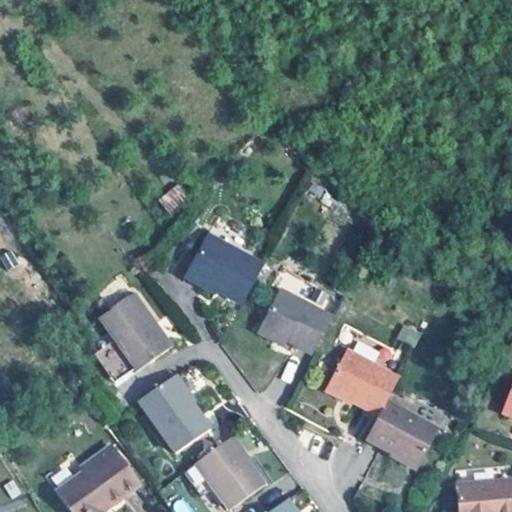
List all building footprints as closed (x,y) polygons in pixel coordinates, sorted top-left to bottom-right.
[(182,185),(159,195),(166,212),(189,202),(182,185)] [(245,309),(265,264),(208,239),(189,283),(245,309)] [(314,354),(333,315),(280,289),(263,325),(286,337),(285,339),(314,354)] [(143,302),(105,328),(120,351),(105,361),(125,391),(140,380),(142,383),(181,355),(143,302)] [(402,323),(396,339),(416,346),(421,330),(402,323)] [(286,337),(263,325),(260,332),(283,343),(285,339),(286,337)] [(57,362),(35,333),(1,358),(24,387),(57,362)] [(383,420),(393,399),(404,375),(352,349),(351,353),(337,381),(333,390),(356,401),(354,405),(383,420)] [(351,353),(345,351),(332,379),(337,381),(351,353)] [(511,378),(499,413),(511,417),(511,378)] [(178,388),(199,413),(202,412),(205,409),(184,383),(178,388)] [(178,388),(146,413),(186,464),(222,438),(202,412),(199,413),(178,388)] [(356,401),(333,390),(330,398),(344,404),(353,408),(354,405),(356,401)] [(393,399),(383,420),(373,439),(400,453),(402,450),(426,462),(443,426),(393,399)] [(263,473),(241,445),(237,449),(258,476),(260,474),(263,473)] [(232,511),(253,511),(276,497),(260,474),(258,476),(237,449),(191,484),(208,506),(223,498),(232,511)] [(426,462),(402,450),(400,453),(398,457),(422,470),(426,462)] [(82,492),(77,484),(62,495),(74,511),(124,511),(150,491),(122,455),(94,477),(97,481),(82,492)] [(511,511),(511,486),(472,484),(469,511),(511,511)] [(171,511),(190,511),(193,506),(178,499),(171,511)]
